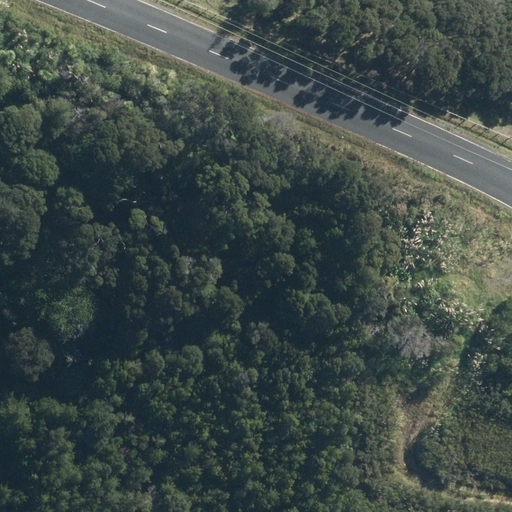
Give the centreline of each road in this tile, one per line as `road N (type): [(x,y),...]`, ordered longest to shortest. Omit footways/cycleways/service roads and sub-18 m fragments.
road 1 (residential): [(82,0),(511,184)]
road 2 (track): [(511,262),(423,407),(412,445),(424,475),(465,488),(511,489)]
